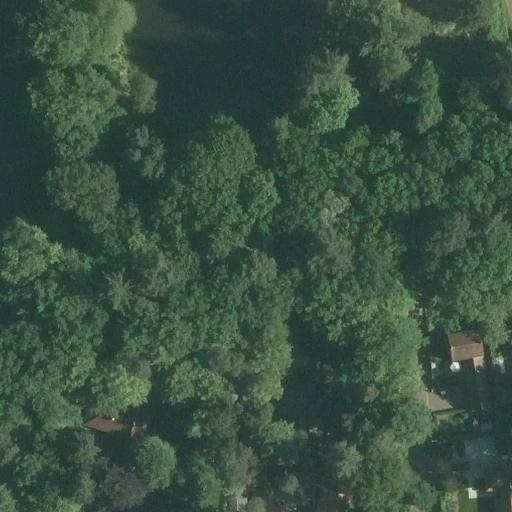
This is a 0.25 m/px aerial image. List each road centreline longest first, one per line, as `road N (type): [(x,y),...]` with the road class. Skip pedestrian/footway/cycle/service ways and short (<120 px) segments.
road 1 (tertiary): [(0,333),(411,262)]
road 2 (residential): [(426,511),(411,262)]
